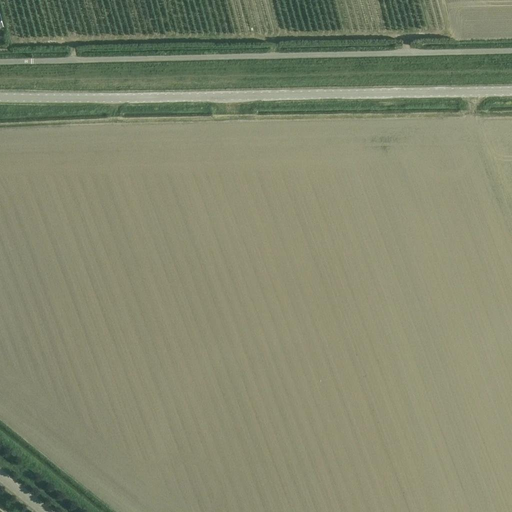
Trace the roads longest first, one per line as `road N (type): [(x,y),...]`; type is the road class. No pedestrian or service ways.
road 1 (tertiary): [(511,91),(0,96)]
road 2 (unclassified): [(89,61),(511,53)]
